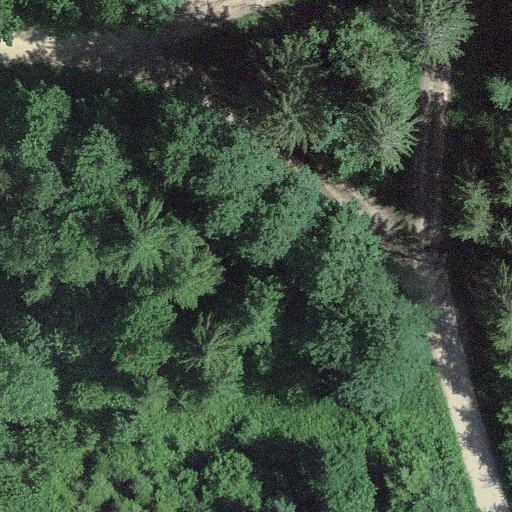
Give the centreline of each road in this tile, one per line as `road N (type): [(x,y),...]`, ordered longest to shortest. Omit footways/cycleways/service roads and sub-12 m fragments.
road 1 (track): [(86,37),(181,70),(273,117),(374,198),(430,289),(431,317),(488,511)]
road 2 (track): [(430,289),(431,123),(452,0)]
road 3 (track): [(0,47),(86,37),(249,0)]
